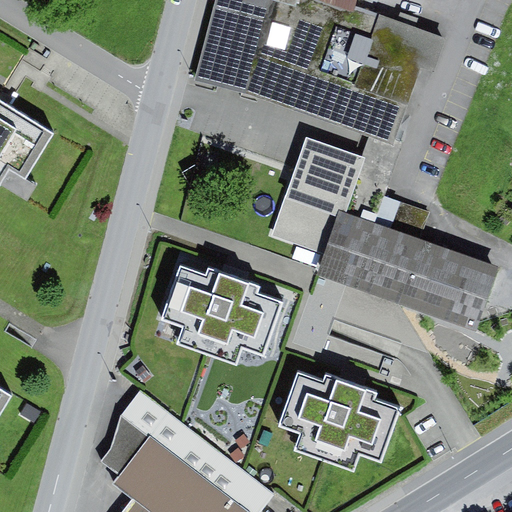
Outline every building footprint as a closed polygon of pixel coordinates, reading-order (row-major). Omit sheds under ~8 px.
[(341,127),(379,14),(353,5),(354,0),(216,0),(196,80),(341,127)] [(445,36),(379,14),(341,127),(368,135),(394,144),(396,140),(421,66),(434,70),(445,36)] [(0,188),(2,186),(28,201),(38,184),(29,179),(56,133),(3,102),(0,99),(0,188)] [(361,157),(342,209),(373,220),(382,195),(401,142),(396,140),(394,144),(368,135),(361,157)] [(311,247),(326,252),(342,209),(361,157),(345,152),(311,247)] [(429,212),(382,195),(373,220),(420,237),(429,212)] [(373,220),(342,209),(326,252),(318,273),(477,331),(500,267),(420,237),(373,220)] [(182,266),(163,318),(184,326),(178,343),(237,365),(243,350),(264,357),(285,301),(260,291),(262,286),(234,276),(209,266),(206,275),(182,266)] [(298,371),(279,426),(301,434),(295,451),(354,471),(360,454),(383,461),(401,408),(376,399),(379,392),(352,383),(325,374),(323,380),(298,371)] [(0,417),(14,395),(0,386),(0,417)] [(140,392),(123,414),(248,511),(261,511),(274,496),(140,392)] [(248,511),(120,416),(112,447),(100,462),(119,476),(112,485),(132,500),(148,511),(248,511)] [(148,511),(132,500),(122,511),(148,511)]
